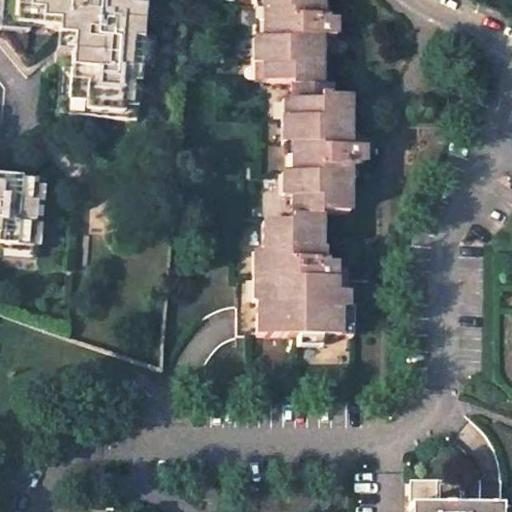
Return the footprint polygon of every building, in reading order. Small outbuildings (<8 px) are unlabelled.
[(66,67),(62,113),(133,119),(138,64),(141,34),(143,0),(2,0),(1,14),(25,16),(25,23),(55,25),(54,32),(70,34),(68,49),(66,67)] [(260,0),(247,0),(247,9),(260,9),(260,0)] [(253,254),(252,305),(251,338),(282,338),(282,329),(294,330),(293,339),(317,339),(351,339),(351,306),(346,306),(347,298),(347,292),(333,292),(334,266),(326,266),(317,265),(318,250),(319,215),(349,216),(350,182),(351,165),(356,166),(365,166),(365,160),(365,150),(343,149),(344,134),(351,133),(352,99),(330,98),(331,84),(318,84),(319,50),(310,50),(311,33),(336,34),(336,29),(336,20),(327,20),(319,19),(320,1),(319,0),(260,0),(260,9),(259,39),(258,83),(288,84),(287,103),(286,148),(286,176),(285,204),(284,227),(254,226),(253,254)] [(320,1),(319,19),(327,20),(328,2),(320,1)] [(1,14),(0,13),(0,28),(24,30),(25,23),(25,16),(1,14)] [(68,49),(70,34),(54,32),(52,48),(68,49)] [(311,33),(310,50),(319,50),(335,50),(336,34),(311,33)] [(138,64),(151,65),(154,36),(141,34),(138,64)] [(245,83),(258,83),(259,39),(246,38),(245,83)] [(62,113),(66,67),(58,66),(54,112),(62,113)] [(278,102),(277,147),(286,148),(287,103),(278,102)] [(351,133),(344,134),(343,149),(365,150),(366,134),(351,133)] [(286,176),(277,176),(276,203),(285,204),(286,176)] [(0,247),(36,251),(42,184),(0,180),(0,247)] [(318,250),(317,265),(326,266),(326,250),(318,250)] [(242,253),(241,304),(252,305),(253,254),(242,253)] [(333,292),(347,292),(348,266),(334,266),(333,292)] [(282,338),(293,339),(294,330),(282,329),(282,338)] [(293,349),(317,350),(317,339),(293,339),(293,349)] [(507,511),(507,496),(416,497),(416,511),(507,511)]
